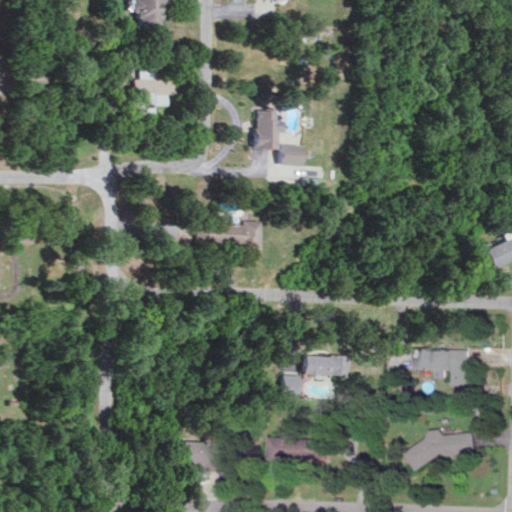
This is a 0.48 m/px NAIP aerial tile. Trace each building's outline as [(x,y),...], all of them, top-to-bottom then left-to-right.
[(130,0),(130,15),(135,15),(135,23),(157,23),(157,0),(130,0)] [(165,103),(165,93),(171,93),(171,78),(151,78),(151,85),(139,85),(139,91),(130,91),(130,106),(141,106),(141,110),(151,110),(151,103),(165,103)] [(250,144),(271,145),(272,130),(277,130),(278,117),(271,117),(271,108),(251,108),(250,144)] [(295,142),(274,142),(274,162),(294,163),(295,142)] [(254,219),(235,218),(235,221),(212,219),(212,210),(201,210),(200,218),(192,217),(190,241),(252,244),(254,219)] [(26,242),(25,223),(8,223),(9,242),(26,242)] [(511,227),(500,231),(503,238),(484,245),(490,265),(511,256),(511,227)] [(471,383),(471,347),(418,347),(418,366),(438,367),(438,376),(447,376),(447,368),(454,368),(454,383),(471,383)] [(302,372),(347,374),(348,354),(303,352),(302,372)] [(300,373),(281,372),(281,394),(299,394),(300,373)] [(477,430),(446,433),(445,427),(432,428),(433,440),(412,442),(413,459),(479,454),(477,430)] [(331,459),(331,438),(303,436),(304,428),(290,428),(290,435),(274,434),(273,456),(331,459)] [(219,469),(218,439),(179,440),(179,463),(199,462),(199,469),(219,469)]
